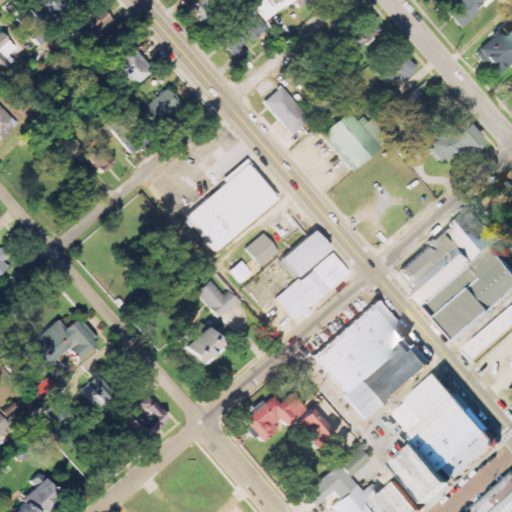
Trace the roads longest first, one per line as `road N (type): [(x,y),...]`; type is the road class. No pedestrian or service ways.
road 1 (tertiary): [(373,273),(100,511)]
road 2 (residential): [(201,423),(0,192)]
road 3 (residential): [(0,296),(227,103)]
road 4 (tertiary): [(511,434),(319,210)]
road 5 (tertiary): [(319,210),(137,0)]
road 6 (residential): [(511,142),(390,0)]
road 7 (residential): [(511,150),(373,273)]
road 8 (residential): [(227,103),(344,0)]
